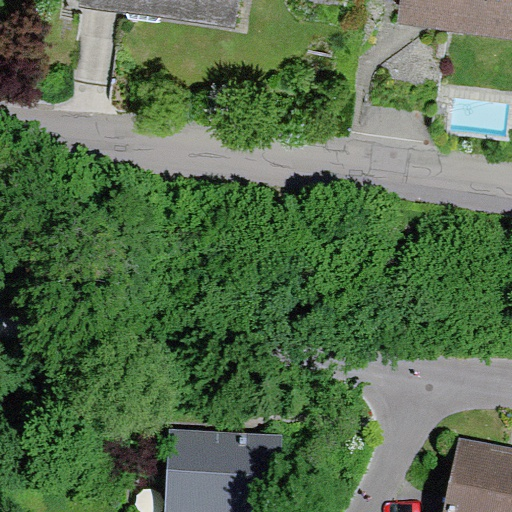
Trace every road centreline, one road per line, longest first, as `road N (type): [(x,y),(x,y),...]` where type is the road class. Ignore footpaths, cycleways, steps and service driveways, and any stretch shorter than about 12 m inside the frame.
road 1 (residential): [(511,384),(0,324)]
road 2 (residential): [(0,129),(262,144),(511,183)]
